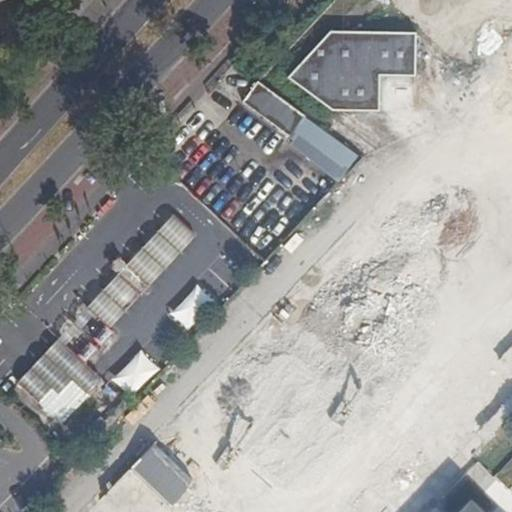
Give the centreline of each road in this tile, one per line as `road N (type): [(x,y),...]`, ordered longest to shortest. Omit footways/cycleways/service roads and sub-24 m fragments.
road 1 (primary): [(0,226),(211,0)]
road 2 (primary): [(144,0),(0,161)]
